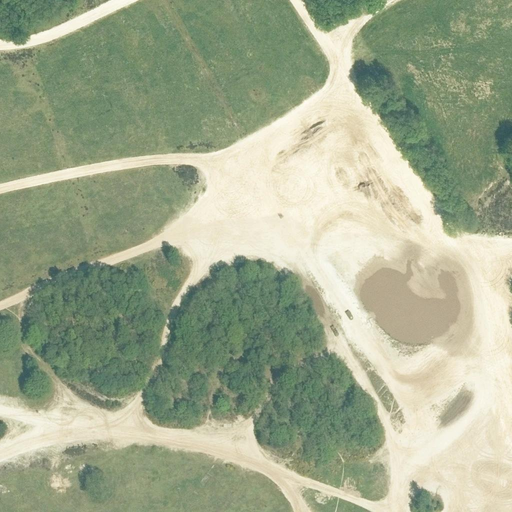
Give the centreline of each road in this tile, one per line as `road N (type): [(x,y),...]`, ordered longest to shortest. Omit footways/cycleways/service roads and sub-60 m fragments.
road 1 (track): [(0,306),(215,226),(243,174),(341,80),(337,46),(297,0)]
road 2 (track): [(438,226),(189,158),(0,188)]
road 3 (track): [(0,411),(59,427),(221,448),(387,511)]
road 4 (track): [(243,174),(394,377),(423,382),(511,359)]
road 5 (track): [(395,511),(397,464),(388,431),(304,284),(285,255),(215,226)]
road 6 (track): [(511,376),(475,267),(438,226),(341,80)]
road 7 (track): [(123,430),(215,226)]
road 8 (track): [(342,349),(283,376),(231,452)]
road 9 (track): [(81,428),(24,343),(21,322),(32,292)]
road 10 (track): [(506,359),(436,429),(395,455)]
road 11 (track): [(0,45),(54,32),(122,0)]
